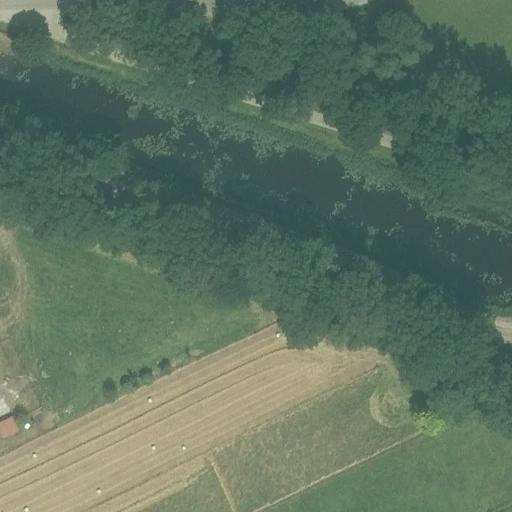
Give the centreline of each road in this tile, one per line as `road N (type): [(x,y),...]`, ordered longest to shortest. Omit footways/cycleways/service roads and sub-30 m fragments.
road 1 (track): [(511,339),(487,337),(386,285),(235,228),(0,150)]
road 2 (track): [(14,5),(58,35),(511,185)]
road 3 (unclassified): [(0,5),(303,8),(350,0)]
